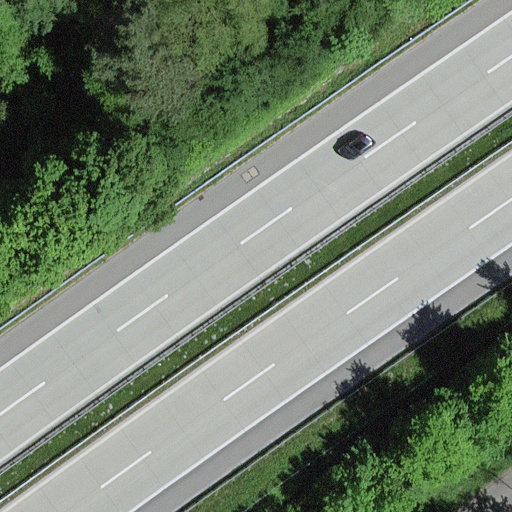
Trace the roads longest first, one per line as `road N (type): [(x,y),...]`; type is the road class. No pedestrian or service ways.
road 1 (motorway): [(511,61),(0,419)]
road 2 (motorway): [(74,511),(511,202)]
